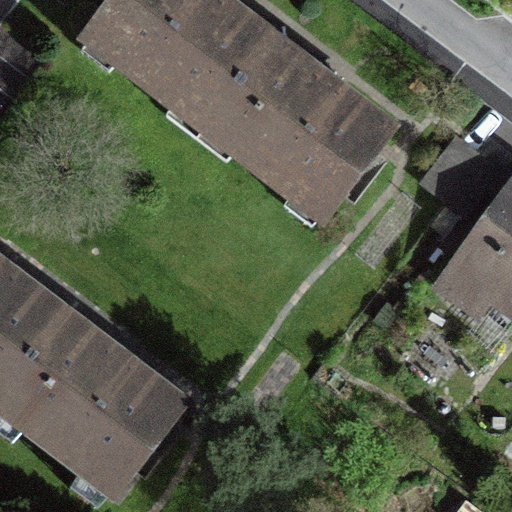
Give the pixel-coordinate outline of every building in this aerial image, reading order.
[(219,0),(112,0),(84,38),(325,221),(393,132),(333,87),(219,0)] [(416,191),(438,208),(470,165),(448,148),(416,191)] [(493,182),(470,165),(438,208),(461,225),(493,182)] [(511,192),(458,267),(511,306),(511,192)] [(0,264),(0,409),(118,499),(188,407),(124,359),(3,267),(0,264)]
